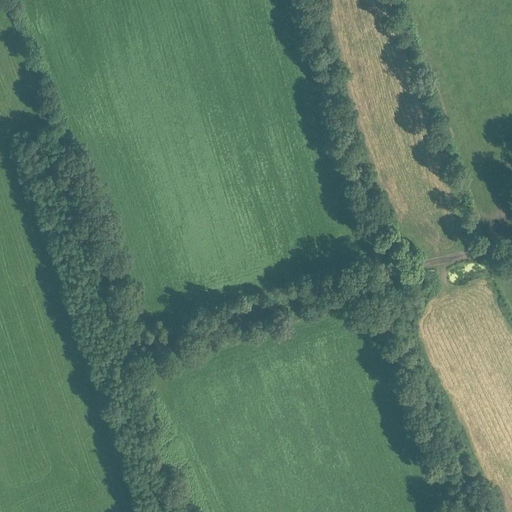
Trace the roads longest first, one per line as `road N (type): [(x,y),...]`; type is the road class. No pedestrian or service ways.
road 1 (track): [(455,511),(394,339),(391,272),(480,252)]
road 2 (track): [(391,272),(307,41),(300,0)]
